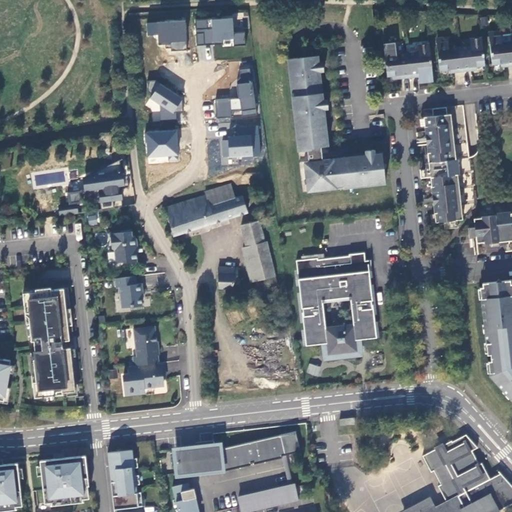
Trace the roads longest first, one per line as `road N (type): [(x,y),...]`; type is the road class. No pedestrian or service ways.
road 1 (residential): [(418,275),(397,104),(511,91)]
road 2 (residential): [(197,419),(431,392)]
road 3 (residential): [(197,419),(184,288),(144,211)]
road 4 (residential): [(94,431),(70,242)]
road 5 (residential): [(194,72),(199,170),(144,211)]
